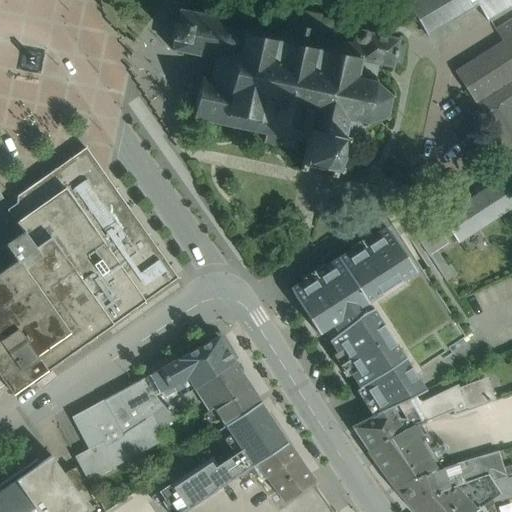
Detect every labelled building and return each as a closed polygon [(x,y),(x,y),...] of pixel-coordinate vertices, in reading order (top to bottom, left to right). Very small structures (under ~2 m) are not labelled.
[(511,0),(405,0),(427,35),(428,34),(427,32),(477,2),(488,19),(486,20),(487,21),(511,6),(511,0)] [(293,13),(285,11),(284,8),(281,8),(282,12),(267,24),(264,23),(262,26),(249,23),(249,19),(246,19),(245,23),(232,21),(233,16),(229,15),(228,20),(215,17),(216,13),(212,12),(211,17),(198,14),(199,9),(195,9),(194,13),(183,11),(180,6),(177,8),(179,13),(177,23),(175,23),(171,40),(174,40),(172,51),(178,52),(178,50),(182,51),(182,53),(188,54),(188,52),(194,53),(193,55),(196,56),(209,59),(210,56),(215,57),(215,60),(211,79),(210,81),(205,79),(205,78),(202,77),(201,84),(201,86),(198,85),(197,88),(198,88),(194,107),(193,107),(192,110),(196,111),(195,112),(193,120),(196,121),(197,118),(202,120),(202,122),(204,123),(205,122),(214,124),(214,125),(217,125),(218,122),(223,123),(222,126),(225,127),(226,127),(239,129),(239,130),(242,131),(242,130),(255,133),(258,134),(258,131),(264,132),(261,143),(264,144),(277,146),(277,147),(280,147),(293,150),(296,151),(298,140),(303,141),(303,144),(305,144),(301,164),(299,172),(305,173),(307,166),(309,167),(309,166),(311,167),(311,168),(312,168),(313,168),(314,168),(314,167),(315,167),(315,166),(315,167),(316,165),(323,167),(323,168),(323,169),(324,169),(324,170),(325,170),(325,171),(326,171),(326,170),(327,170),(328,170),(328,171),(331,171),(329,178),(335,179),(337,173),(344,174),(345,168),(338,167),(343,142),(350,144),(351,141),(361,143),(364,129),(366,129),(367,123),(383,118),(388,122),(390,119),(388,117),(389,112),(386,111),(389,99),(395,97),(394,93),(388,95),(376,84),(377,78),(375,77),(377,66),(390,68),(392,71),(395,69),(393,66),(394,65),(400,66),(404,44),(398,43),(398,41),(401,40),(399,36),(396,38),(355,29),(352,44),(340,42),(331,22),(333,19),(331,18),(328,20),(320,18),(320,16),(294,10),(293,13)] [(0,322),(139,224),(86,149),(4,207),(33,248),(16,261),(0,272),(0,322)] [(511,197),(500,179),(441,218),(458,243),(511,207),(511,197)] [(448,244),(434,222),(416,234),(430,256),(448,244)] [(139,224),(0,322),(0,376),(2,380),(6,384),(12,394),(177,278),(139,224)] [(332,326),(357,309),(366,303),(367,304),(368,303),(368,302),(415,272),(415,273),(416,272),(393,236),(385,227),(384,228),(372,236),(376,241),(355,255),(351,249),(339,258),(338,257),(337,258),(338,258),(325,266),(328,272),(307,286),(304,280),(292,288),(292,287),(290,288),(295,298),(319,335),(320,334),(320,333),(332,326)] [(5,245),(0,248),(0,272),(16,261),(5,245)] [(347,356),(386,329),(373,310),(374,310),(373,308),(361,314),(357,309),(332,326),(337,334),(329,341),(330,342),(337,353),(343,349),(347,356)] [(386,329),(347,356),(357,370),(396,345),(386,329)] [(234,361),(219,338),(161,369),(171,387),(183,381),(186,386),(191,383),(194,388),(234,361)] [(396,345),(357,370),(351,374),(359,387),(369,402),(376,413),(375,414),(376,415),(390,408),(391,407),(412,397),(426,391),(425,389),(424,390),(414,373),(405,359),(405,358),(404,358),(396,345)] [(234,361),(194,388),(209,411),(214,407),(225,424),(259,401),(234,361)] [(161,369),(147,377),(156,395),(162,392),(171,387),(161,369)] [(156,395),(147,377),(128,388),(146,420),(168,405),(162,392),(156,395)] [(391,407),(390,408),(376,415),(353,427),(369,451),(405,431),(405,430),(413,426),(413,427),(416,426),(416,427),(418,426),(455,410),(455,416),(491,403),(484,383),(457,393),(455,390),(422,407),(416,403),(412,397),(391,407)] [(128,388),(104,401),(124,435),(146,420),(128,388)] [(194,388),(168,405),(177,418),(198,404),(204,414),(209,411),(194,388)] [(104,401),(72,418),(89,449),(75,457),(88,481),(135,456),(135,457),(136,456),(124,435),(104,401)] [(259,401),(225,424),(225,425),(243,452),(253,466),(257,464),(287,443),(259,401)] [(168,405),(146,420),(155,433),(177,418),(168,405)] [(215,431),(225,425),(225,424),(214,407),(209,411),(204,414),(203,419),(210,431),(215,431)] [(146,420),(124,435),(136,456),(138,455),(134,448),(155,433),(146,420)] [(413,426),(405,430),(405,431),(369,451),(395,487),(413,477),(435,471),(439,469),(419,439),(423,436),(422,433),(418,426),(416,427),(416,426),(413,427),(413,426)] [(442,469),(449,467),(427,432),(422,433),(423,436),(419,439),(439,469),(442,469)] [(314,481),(287,443),(257,464),(284,502),(314,481)] [(453,486),(488,475),(493,481),(506,478),(499,451),(449,467),(442,469),(448,488),(453,486)] [(195,469),(156,494),(166,511),(185,511),(218,491),(217,490),(253,466),(243,452),(224,465),(214,458),(213,458),(196,470),(195,469)] [(0,511),(89,511),(88,510),(88,509),(76,492),(82,488),(73,469),(64,474),(52,456),(25,475),(0,491),(0,511)] [(435,471),(413,477),(395,487),(412,507),(437,493),(448,489),(448,488),(442,469),(439,469),(435,471)] [(488,475),(453,486),(476,510),(478,508),(492,499),(494,502),(511,497),(511,476),(506,478),(493,481),(488,475)] [(448,489),(437,493),(412,507),(416,511),(473,511),(476,510),(453,486),(448,488),(448,489)] [(106,511),(131,511),(145,503),(137,492),(106,511)]
